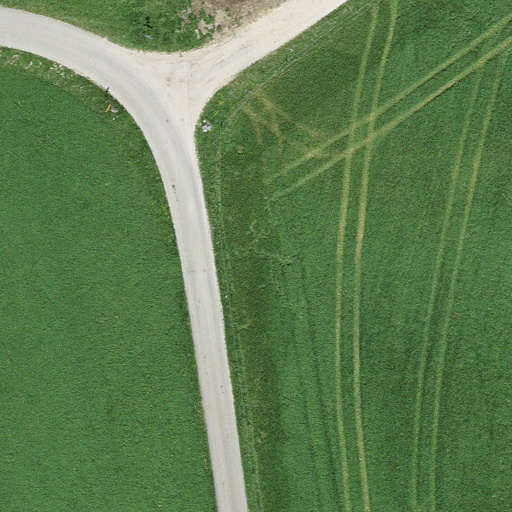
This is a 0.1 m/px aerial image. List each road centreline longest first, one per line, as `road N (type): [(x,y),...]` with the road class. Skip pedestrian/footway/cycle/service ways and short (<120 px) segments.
road 1 (unclassified): [(234,511),(185,174),(162,108),(122,71),(0,32)]
road 2 (track): [(330,0),(162,108)]
